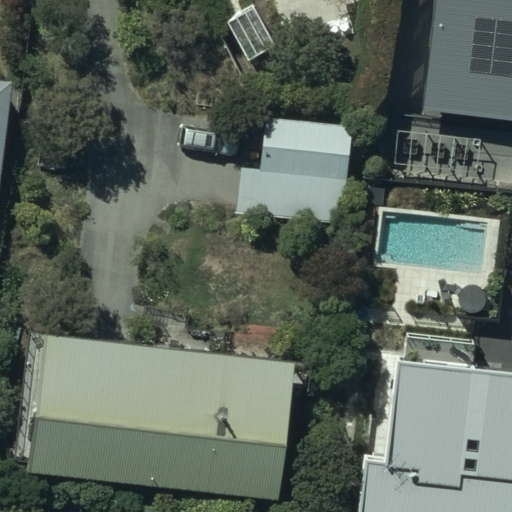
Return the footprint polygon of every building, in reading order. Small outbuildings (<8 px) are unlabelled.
[(511,0),(431,0),(421,106),(511,114),(511,0)] [(0,196),(11,78),(0,76),(0,196)] [(238,165),(234,212),(342,220),(350,121),(263,114),(259,167),(238,165)] [(296,348),(38,323),(24,468),(282,493),(296,348)] [(511,511),(511,361),(465,356),(466,339),(405,334),(404,352),(387,350),(379,451),(358,450),(353,511),(511,511)]
